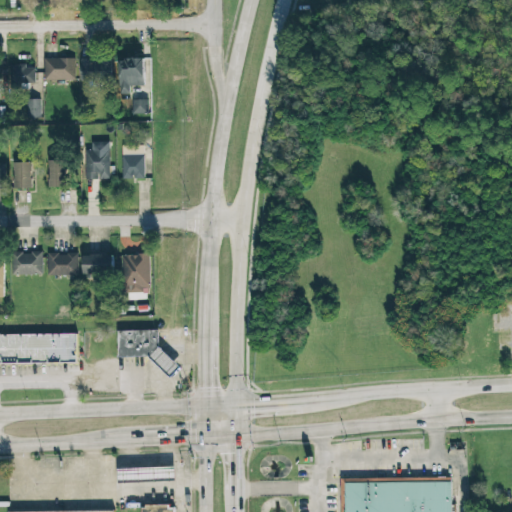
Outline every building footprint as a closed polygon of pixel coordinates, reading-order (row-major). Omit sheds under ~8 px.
[(45,80),(76,80),(76,58),(45,58),(45,80)] [(120,94),(130,93),(130,87),(147,86),(145,58),(119,59),(120,94)] [(112,60),(81,59),(81,81),(111,81),(112,60)] [(35,65),(10,65),(10,85),(36,84),(35,65)] [(41,99),(27,99),(28,119),(41,118),(41,99)] [(133,114),(149,114),(149,100),(132,100),(133,114)] [(86,179),(110,180),(111,141),(92,141),(92,150),(87,150),(86,179)] [(123,145),(122,178),(145,179),(145,146),(123,145)] [(50,187),(67,187),(66,160),(49,161),(50,187)] [(15,188),(33,188),(33,162),(15,162),(15,188)] [(43,252),(12,252),(12,275),(43,275),(43,252)] [(79,253),(48,253),(48,275),(78,276),(79,253)] [(84,275),(114,274),(114,254),(84,255),(84,275)] [(150,254),(122,255),(123,292),(151,291),(150,254)] [(119,357),(119,330),(158,330),(158,347),(149,356),(149,357),(119,357)] [(0,364),(0,334),(76,334),(76,364),(0,364)] [(169,377),(149,357),(149,356),(158,347),(159,346),(180,367),(169,377)] [(119,483),(118,469),(176,465),(176,480),(119,483)] [(342,511),(342,478),(451,477),(451,511),(342,511)]
